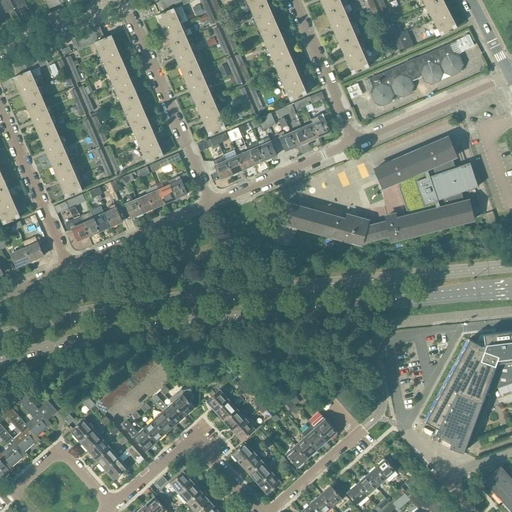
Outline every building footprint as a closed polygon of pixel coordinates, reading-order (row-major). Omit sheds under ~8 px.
[(3,0),(0,2),(6,14),(10,12),(9,8),(7,5),(6,2),(4,0),(3,0)] [(174,9),(190,2),(189,0),(163,0),(160,2),(164,12),(162,12),(163,13),(174,8),(174,9)] [(246,0),(251,11),(267,4),(265,0),(246,0)] [(342,7),(339,0),(320,0),(326,14),(342,7)] [(437,0),(426,6),(440,35),(448,31),(449,32),(451,31),(451,30),(457,27),(457,26),(456,27),(442,0),(437,0)] [(251,11),(264,41),(280,33),(267,4),(251,11)] [(355,37),(350,24),(342,7),(326,14),(339,43),(355,37)] [(157,16),(170,46),(187,39),(174,9),(174,8),(163,13),(156,16),(157,16)] [(209,19),(208,17),(206,14),(198,18),(200,22),(209,19)] [(79,50),(95,43),(95,42),(106,37),(104,38),(99,28),(74,39),(79,50)] [(405,31),(397,35),(398,36),(399,38),(399,40),(401,44),(403,48),(403,49),(411,46),(405,31)] [(264,41),(277,71),(293,64),(280,33),(264,41)] [(95,43),(103,60),(108,73),(125,65),(112,36),(112,35),(106,37),(95,42),(95,43)] [(469,35),(464,37),(470,48),(474,45),(469,35)] [(339,43),(347,61),(352,73),(351,73),(351,74),(357,71),(358,72),(360,71),(360,70),(368,67),(355,37),(339,43)] [(464,37),(455,41),(459,48),(461,52),(465,50),(470,48),(464,37)] [(219,44),(219,42),(217,38),(207,42),(210,48),(219,44)] [(170,46),(183,75),(200,68),(187,39),(170,46)] [(392,96),(393,95),(392,93),(394,93),(395,94),(402,96),(410,93),(413,86),(409,78),(421,73),(424,81),(432,84),(439,81),(443,73),(442,72),(444,71),(444,73),(451,75),(459,72),(462,64),(459,57),(458,57),(459,54),(452,52),(449,45),(448,44),(414,59),(413,58),(403,63),(404,64),(364,81),(369,93),(372,94),(372,95),(375,103),(382,105),(390,102),(392,96)] [(31,70),(48,63),(43,52),(17,63),(21,73),(19,74),(31,70)] [(277,71),(288,96),(290,101),(298,97),(299,97),(301,96),(307,93),(306,93),(293,64),(277,71)] [(116,90),(121,102),(137,95),(125,65),(108,73),(116,90)] [(212,98),(200,68),(183,75),(191,93),(196,105),(212,98)] [(19,74),(17,75),(13,77),(14,78),(14,77),(22,96),(27,107),(43,100),(42,96),(31,70),(19,74)] [(358,83),(347,88),(351,99),(362,94),(358,83)] [(150,125),(145,112),(137,95),(121,102),(134,133),(150,125)] [(309,96),(307,97),(297,102),(300,109),(312,104),(309,96)] [(196,105),(203,122),(209,135),(208,135),(208,136),(214,133),(215,134),(217,133),(217,132),(225,128),(212,98),(196,105)] [(56,130),(51,117),(43,100),(27,107),(40,137),(56,130)] [(292,104),(280,109),(283,116),(289,114),(288,113),(295,110),(292,104)] [(270,113),(264,116),(269,127),(275,124),(270,113)] [(311,119),(312,123),(319,138),(330,133),(322,114),(311,119)] [(264,116),(258,118),(263,130),(269,127),(264,116)] [(312,123),(302,128),(308,143),(319,138),(312,123)] [(134,133),(141,150),(147,163),(155,159),(156,159),(158,158),(164,155),(163,155),(150,125),(134,133)] [(237,127),(240,135),(241,135),(242,138),(244,137),(243,134),(246,132),(242,125),(237,127)] [(302,128),(290,133),(297,147),(308,143),(302,128)] [(40,137),(45,150),(53,167),(69,160),(56,130),(40,137)] [(297,147),(290,133),(285,135),(283,131),(277,134),(285,152),(297,147)] [(225,133),(220,135),(223,142),(228,140),(225,133)] [(220,135),(209,140),(212,147),(223,142),(220,135)] [(368,240),(376,238),(391,234),(392,240),(400,239),(452,225),(473,219),(469,201),(464,202),(461,192),(478,186),(470,162),(455,167),(452,158),(456,156),(448,137),(374,169),(382,187),(398,181),(399,186),(398,187),(406,211),(408,210),(410,215),(396,219),(395,214),(386,217),(387,221),(369,226),(366,226),(368,221),(367,221),(359,219),(347,215),(345,220),(294,206),(285,203),(279,222),(280,222),(297,226),(297,227),(298,227),(314,231),(314,232),(315,232),(315,231),(331,236),(332,237),(332,236),(349,241),(351,242),(351,241),(359,243),(359,244),(361,245),(363,239),(368,241),(368,240)] [(259,147),(265,161),(276,156),(268,138),(263,140),(264,144),(259,147)] [(254,166),(265,161),(259,147),(257,142),(246,147),(248,151),(254,166)] [(248,151),(237,156),(243,170),(254,166),(248,151)] [(237,156),(226,161),(232,175),(243,170),(237,156)] [(97,167),(102,165),(101,164),(106,162),(104,158),(100,160),(100,161),(96,163),(97,167)] [(166,159),(154,164),(157,171),(169,165),(166,159)] [(226,161),(225,161),(220,163),(218,159),(209,163),(212,168),(215,167),(221,180),(232,175),(226,161)] [(82,190),(77,177),(69,160),(53,167),(58,180),(66,197),(65,197),(65,198),(71,195),(71,196),(74,195),(74,194),(82,190)] [(150,173),(147,167),(137,171),(140,178),(150,173)] [(169,185),(176,200),(187,195),(179,176),(173,179),(175,182),(169,185)] [(110,183),(114,193),(118,191),(114,181),(110,183)] [(110,183),(105,185),(110,195),(114,193),(110,183)] [(165,204),(176,200),(169,185),(158,190),(165,204)] [(0,189),(0,216),(3,224),(12,220),(13,221),(15,220),(15,219),(21,217),(20,216),(7,187),(0,189)] [(154,209),(165,204),(158,190),(147,195),(154,209)] [(82,195),(77,197),(80,204),(85,202),(82,195)] [(143,214),(154,209),(147,195),(136,199),(143,214)] [(77,197),(66,202),(69,209),(80,204),(77,197)] [(143,214),(136,199),(131,202),(129,198),(123,200),(131,219),(143,214)] [(105,213),(111,227),(122,223),(114,204),(109,207),(110,211),(105,213)] [(101,206),(91,211),(94,218),(100,232),(111,227),(105,213),(101,206)] [(89,237),(83,223),(80,216),(65,223),(69,232),(73,230),(78,242),(89,237)] [(94,218),(83,223),(89,237),(100,232),(94,218)] [(25,248),(30,262),(44,256),(38,242),(25,248)] [(30,262),(25,248),(11,254),(17,267),(30,262)] [(469,339),(425,421),(438,428),(435,434),(439,436),(438,438),(439,436),(450,442),(449,447),(463,452),(485,392),(511,382),(511,330),(483,334),(483,335),(484,335),(485,345),(481,345),(469,339)] [(149,357),(158,367),(162,363),(153,353),(149,357)] [(145,361),(153,371),(158,367),(149,357),(145,361)] [(140,365),(149,374),(153,371),(145,361),(140,365)] [(149,374),(140,365),(136,369),(144,378),(149,374)] [(131,373),(140,382),(144,378),(136,369),(131,373)] [(140,382),(131,373),(127,377),(135,386),(140,382)] [(122,381),(131,391),(135,386),(127,377),(122,381)] [(240,380),(236,384),(241,389),(245,385),(240,380)] [(131,391),(122,381),(118,385),(126,394),(131,391)] [(126,394),(118,385),(113,389),(122,398),(126,394)] [(245,394),(249,390),(245,385),(241,389),(245,394)] [(165,386),(160,390),(165,395),(170,391),(165,386)] [(338,401),(349,392),(345,388),(335,397),(338,401)] [(122,398),(113,389),(109,393),(117,402),(122,398)] [(172,403),(184,416),(194,408),(189,402),(192,398),(190,389),(182,391),(180,389),(169,399),(172,403)] [(215,412),(228,400),(219,390),(206,402),(215,412)] [(38,409),(23,392),(14,400),(17,403),(19,402),(33,418),(26,424),(11,407),(10,407),(40,440),(37,437),(51,424),(52,426),(53,425),(48,420),(56,413),(58,411),(48,400),(38,409)] [(349,392),(338,401),(342,405),(352,396),(349,392)] [(117,402),(109,393),(105,397),(113,406),(117,402)] [(155,404),(162,411),(175,425),(184,416),(172,403),(167,407),(155,394),(151,398),(155,404)] [(288,399),(294,405),(299,401),(295,397),(295,398),(292,395),(288,399)] [(352,396),(342,405),(346,409),(356,400),(352,396)] [(100,401),(108,410),(113,406),(105,397),(100,401)] [(294,405),(288,399),(284,403),(290,409),(294,405)] [(237,410),(228,400),(215,412),(224,422),(237,410)] [(258,400),(254,404),(258,409),(262,405),(258,400)] [(356,400),(346,409),(349,413),(359,404),(356,400)] [(108,410),(100,401),(95,405),(99,409),(104,414),(108,410)] [(146,403),(141,407),(146,412),(150,408),(146,403)] [(359,404),(349,413),(353,418),(363,409),(359,404)] [(99,409),(95,405),(90,410),(94,414),(99,409)] [(0,424),(28,455),(25,451),(39,439),(40,441),(40,440),(10,407),(1,415),(5,418),(7,416),(21,432),(14,439),(0,423),(0,424)] [(246,420),(237,410),(224,422),(233,431),(246,420)] [(136,411),(132,415),(136,421),(141,417),(136,411)] [(162,411),(153,420),(165,433),(175,425),(162,411)] [(279,418),(276,414),(271,419),(274,423),(279,418)] [(336,433),(325,419),(322,415),(311,424),(327,441),(336,433)] [(110,421),(106,417),(101,421),(105,426),(110,421)] [(79,441),(93,429),(84,419),(70,431),(79,441)] [(123,423),(123,425),(146,451),(155,442),(143,429),(138,433),(126,420),(123,423)] [(153,420),(143,429),(155,442),(165,433),(153,420)] [(246,420),(233,431),(242,442),(255,430),(246,420)] [(0,424),(0,452),(15,470),(16,470),(12,466),(26,454),(27,455),(28,455),(0,424)] [(317,450),(327,441),(311,424),(301,433),(305,437),(317,450)] [(118,431),(116,429),(114,426),(109,431),(113,436),(118,431)] [(101,438),(93,429),(79,441),(88,450),(101,438)] [(264,434),(259,438),(264,444),(269,440),(264,434)] [(127,441),(123,436),(117,441),(122,445),(127,441)] [(305,437),(295,446),(307,459),(317,450),(305,437)] [(110,448),(101,438),(88,450),(96,460),(110,448)] [(268,448),(273,444),(269,440),(264,444),(268,448)] [(245,442),(232,454),(241,464),(254,453),(245,442)] [(140,456),(131,446),(126,451),(135,460),(140,456)] [(307,459),(295,446),(285,455),(297,468),(307,459)] [(118,458),(110,448),(96,460),(105,470),(118,458)] [(0,488),(4,486),(0,481),(0,480),(14,469),(15,470),(0,452),(0,488)] [(263,463),(254,453),(241,464),(249,474),(263,463)] [(118,458),(105,470),(113,480),(127,468),(118,458)] [(385,459),(375,468),(385,479),(395,471),(385,459)] [(286,460),(281,464),(290,474),(295,470),(286,460)] [(271,472),(263,463),(249,474),(258,484),(271,472)] [(484,482),(511,511),(511,480),(504,471),(501,467),(500,467),(499,466),(497,468),(498,469),(484,482)] [(375,468),(366,476),(376,488),(385,479),(375,468)] [(179,494),(192,482),(183,472),(170,483),(179,494)] [(271,472),(258,484),(267,494),(280,482),(271,472)] [(416,481),(409,474),(404,479),(410,486),(416,481)] [(366,496),(376,488),(366,476),(356,485),(366,496)] [(201,492),(192,482),(179,494),(187,503),(201,492)] [(366,496),(356,485),(347,493),(357,504),(366,496)] [(320,495),(332,508),(342,499),(330,486),(320,495)] [(404,490),(400,486),(395,491),(399,495),(404,490)] [(166,505),(170,501),(162,491),(157,495),(166,505)] [(387,498),(391,502),(399,495),(395,491),(387,498)] [(197,511),(209,502),(201,492),(187,503),(195,511),(197,511)] [(408,497),(418,508),(423,503),(413,492),(408,497)] [(318,511),(326,511),(332,508),(320,495),(310,503),(318,511)] [(428,508),(438,500),(434,496),(424,504),(428,508)] [(145,506),(150,511),(163,511),(166,510),(155,497),(145,506)] [(438,500),(428,508),(431,511),(433,511),(442,504),(438,500)] [(217,511),(218,511),(209,502),(197,511),(217,511)] [(300,511),(318,511),(310,503),(300,511)] [(385,506),(382,503),(376,507),(380,511),(385,506)]
